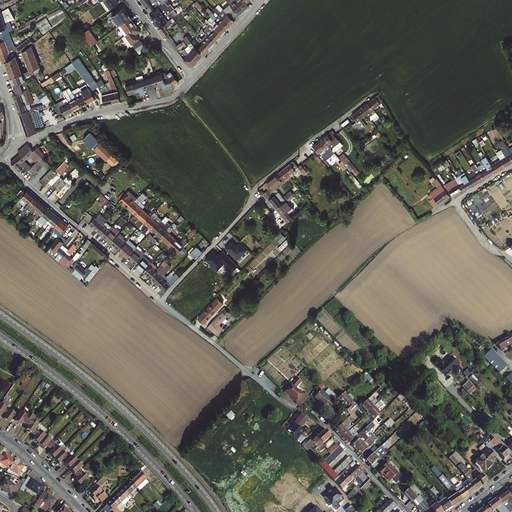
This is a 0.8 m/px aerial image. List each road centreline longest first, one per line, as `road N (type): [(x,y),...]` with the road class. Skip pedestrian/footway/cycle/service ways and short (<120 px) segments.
road 1 (residential): [(160,300),(277,398),(322,423),(406,511)]
road 2 (residential): [(376,91),(258,183),(240,217),(160,300)]
road 3 (primary): [(216,511),(140,426),(0,315)]
road 4 (primary): [(0,335),(115,425),(196,511)]
road 5 (track): [(415,223),(249,372)]
road 6 (residential): [(0,156),(160,300)]
road 7 (unclassified): [(11,145),(88,115),(169,99),(193,77)]
